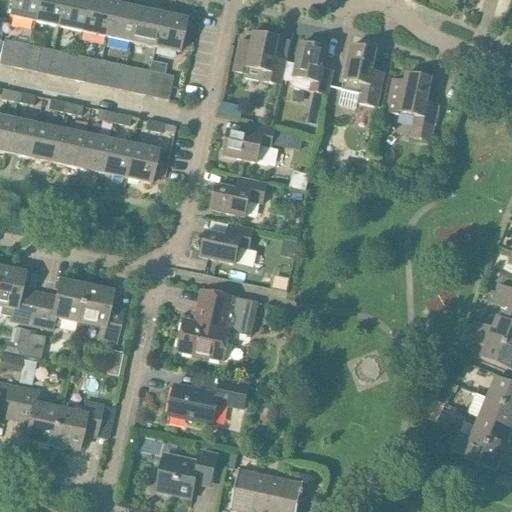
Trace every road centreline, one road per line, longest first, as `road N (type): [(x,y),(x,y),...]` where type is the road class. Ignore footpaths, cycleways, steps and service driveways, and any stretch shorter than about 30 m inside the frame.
road 1 (residential): [(106,510),(160,278)]
road 2 (residential): [(0,79),(208,122)]
road 3 (residential): [(160,278),(182,242),(208,122)]
road 4 (residential): [(160,278),(0,246)]
road 5 (residential): [(511,71),(432,38),(386,0)]
road 6 (residential): [(208,122),(234,0)]
